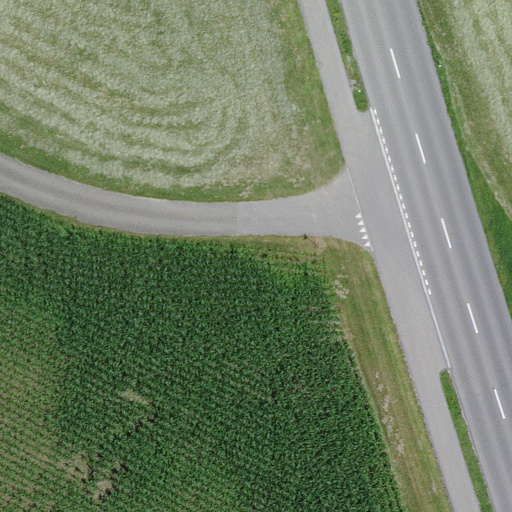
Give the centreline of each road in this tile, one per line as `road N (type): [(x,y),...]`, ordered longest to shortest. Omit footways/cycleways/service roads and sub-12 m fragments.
road 1 (secondary): [(372,0),(511,437)]
road 2 (unknown): [(427,189),(511,81)]
